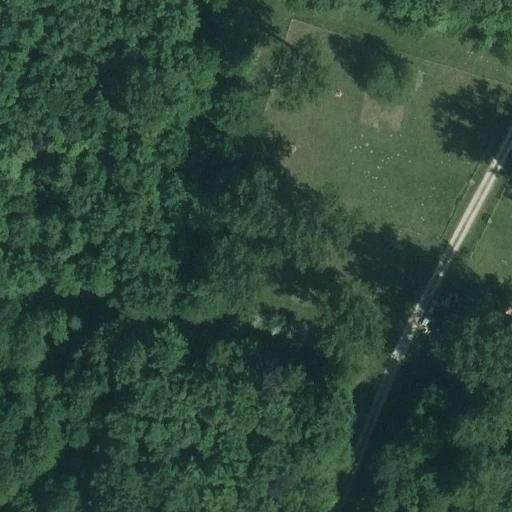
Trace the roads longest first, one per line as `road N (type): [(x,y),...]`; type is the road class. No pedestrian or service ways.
road 1 (track): [(409,335),(0,256)]
road 2 (track): [(336,511),(384,388),(511,135)]
road 3 (track): [(396,363),(0,285)]
road 4 (track): [(511,65),(246,0)]
